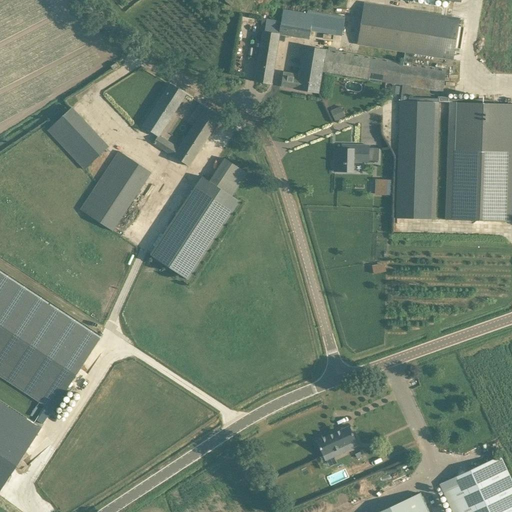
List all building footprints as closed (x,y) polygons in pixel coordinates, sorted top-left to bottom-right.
[(283,77),(281,86),(297,88),(297,90),(318,93),(320,83),(322,72),(325,72),(368,80),(393,84),(402,86),(411,88),(442,93),(446,69),(412,64),(413,54),(453,61),(453,60),(460,19),(460,18),(448,16),(446,16),(363,2),(360,22),(357,40),(357,45),(404,53),(403,63),(372,58),(339,52),(326,50),(304,46),(300,74),(299,79),(283,77)] [(262,31),(254,81),(256,82),(271,84),(272,84),(279,40),(280,36),(280,35),(285,36),(309,40),(310,32),(311,31),(342,36),(344,19),(307,13),(283,9),(281,17),(281,21),(266,19),(264,31),(262,31)] [(110,66),(113,70),(119,67),(116,62),(110,66)] [(171,84),(165,92),(143,126),(158,136),(154,142),(189,166),(216,125),(221,117),(206,107),(179,149),(159,136),(186,94),(171,84)] [(398,206),(397,218),(435,219),(435,207),(438,118),(438,103),(438,102),(449,102),(449,104),(445,220),(511,222),(511,221),(511,104),(493,103),(493,100),(448,99),(409,97),(411,88),(402,86),(400,101),(400,117),(401,117),(400,144),(400,147),(398,206)] [(339,105),(329,110),(334,120),(344,115),(339,105)] [(72,107),(48,130),(84,169),(109,147),(72,107)] [(370,145),(352,145),(342,144),(342,149),(335,148),(334,160),(338,160),(338,169),(334,169),(334,171),(355,172),(355,162),(370,162),(370,145)] [(151,173),(118,151),(79,210),(113,232),(151,173)] [(150,255),(183,276),(188,279),(239,201),(232,196),(247,173),(225,158),(210,181),(202,176),(150,255)] [(385,194),(386,180),(375,180),(375,194),(385,194)] [(0,376),(46,406),(37,420),(43,424),(52,410),(53,411),(100,338),(0,272),(0,376)] [(0,491),(42,427),(0,400),(0,491)] [(323,456),(332,452),(334,456),(358,445),(356,441),(356,440),(349,426),(316,441),(323,456)] [(360,452),(354,455),(360,469),(367,466),(360,452)] [(429,511),(420,492),(377,511),(511,511),(511,480),(501,456),(439,484),(452,511),(429,511)]
